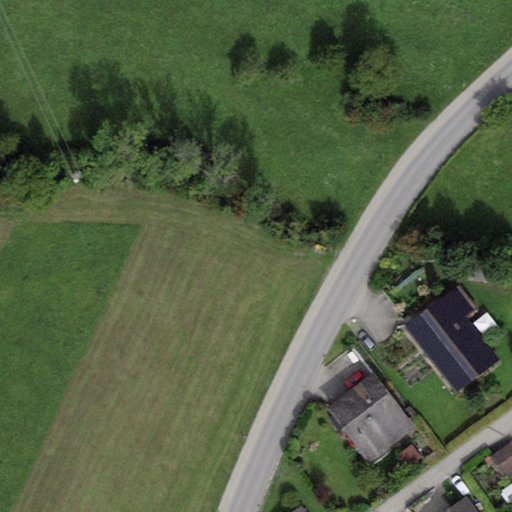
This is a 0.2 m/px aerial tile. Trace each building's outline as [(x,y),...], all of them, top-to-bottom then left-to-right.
[(465,259),(462,273),(491,279),(493,264),(465,259)] [(479,310),(460,286),(448,297),(467,320),(479,310)] [(440,299),(403,327),(454,392),(497,358),(475,330),(468,336),(440,299)] [(372,374),(327,407),(367,461),(412,428),(372,374)] [(511,444),(490,458),(501,476),(511,468),(511,444)] [(410,445),(398,454),(407,466),(420,457),(410,445)] [(406,508),(409,511),(443,511),(448,509),(432,489),(406,508)] [(443,511),(475,511),(464,497),(448,509),(443,511)]
